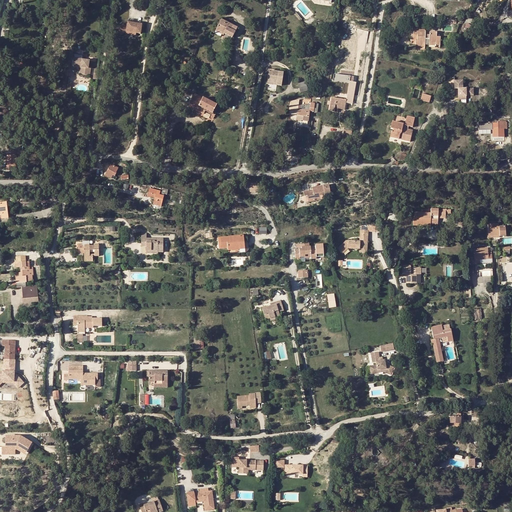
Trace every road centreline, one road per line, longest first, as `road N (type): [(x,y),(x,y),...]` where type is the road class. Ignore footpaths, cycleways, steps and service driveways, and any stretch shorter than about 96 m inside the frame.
road 1 (unclassified): [(57,352),(180,354),(183,427),(203,437),(324,433),(345,421),(511,400)]
road 2 (unclassified): [(511,163),(242,172),(99,155),(80,157),(63,173)]
road 3 (unclassified): [(63,173),(47,268),(57,352)]
road 4 (unclassified): [(57,352),(50,388),(68,473),(48,511)]
